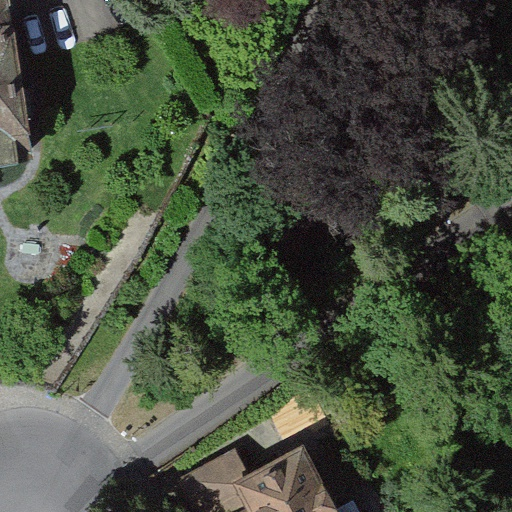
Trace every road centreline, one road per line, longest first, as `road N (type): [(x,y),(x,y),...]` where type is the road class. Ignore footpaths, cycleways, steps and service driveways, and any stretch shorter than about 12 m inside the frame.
road 1 (residential): [(31,507),(229,207),(325,0)]
road 2 (residential): [(511,208),(143,464),(31,507)]
